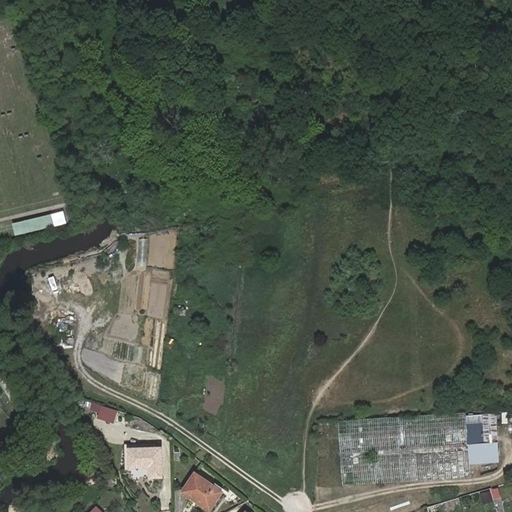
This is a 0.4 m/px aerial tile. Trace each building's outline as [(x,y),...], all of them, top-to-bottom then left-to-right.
[(17,235),(69,223),(66,210),(15,223),(17,235)] [(78,284),(86,283),(84,272),(76,273),(78,284)] [(116,423),(121,411),(95,400),(91,410),(100,414),(99,417),(116,423)] [(467,413),(342,420),(346,485),(471,477),(470,464),(468,434),(467,413)] [(484,415),(486,445),(481,445),(480,434),(468,434),(470,464),(499,461),(495,415),(484,415)] [(160,474),(159,447),(126,449),(128,465),(147,464),(148,475),(160,474)] [(210,508),(222,489),(195,472),(184,491),(210,508)] [(493,499),(499,497),(497,487),(491,489),(493,499)]
